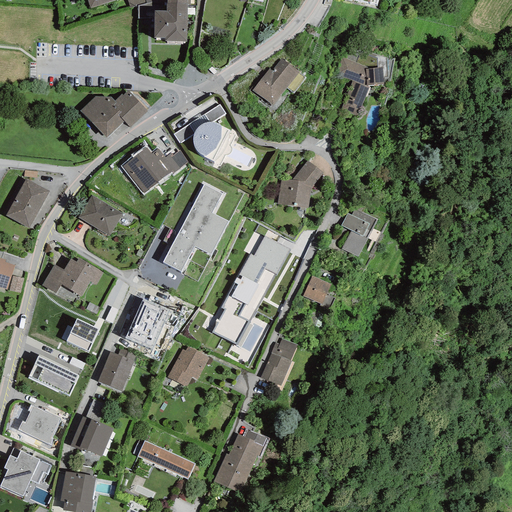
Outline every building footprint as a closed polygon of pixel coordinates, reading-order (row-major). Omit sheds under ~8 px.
[(86,0),(89,8),(115,0),(86,0)] [(126,0),(129,8),(146,4),(145,0),(126,0)] [(378,0),(349,0),(376,9),(378,0)] [(186,42),(187,4),(167,3),(167,11),(154,11),(154,38),(165,38),(164,42),(186,42)] [(280,61),(254,95),(275,110),(290,90),(296,94),(306,80),(280,61)] [(369,72),(343,61),(337,76),(354,84),(343,111),(356,116),(368,88),(382,87),(381,71),(369,72)] [(145,115),(127,96),(115,107),(110,102),(96,101),(83,113),(106,138),(124,121),(131,128),(145,115)] [(225,116),(219,107),(174,136),(180,145),(225,116)] [(229,148),(235,138),(215,128),(209,128),(204,129),(199,132),(196,137),(194,142),(193,148),(195,153),(199,158),(219,168),(226,156),(227,157),(229,157),(230,156),(231,155),(232,153),(232,152),(232,150),(231,149),(229,148)] [(146,151),(124,169),(139,187),(146,181),(151,188),(172,171),(173,173),(181,167),(172,156),(165,162),(158,153),(152,158),(146,151)] [(321,176),(308,165),(292,185),(282,183),(278,205),(306,210),(309,190),(321,176)] [(47,196),(26,185),(8,219),(28,230),(47,196)] [(221,196),(204,187),(163,265),(197,283),(228,225),(211,216),(221,196)] [(121,216),(93,200),(81,220),(109,236),(121,216)] [(347,216),(341,228),(350,234),(341,250),(358,260),(377,224),(355,211),(351,218),(347,216)] [(288,254),(264,241),(254,260),(250,257),(221,310),(225,312),(212,335),(237,348),(248,327),(237,321),(265,271),(275,277),(288,254)] [(0,256),(1,254),(0,253),(0,288),(6,290),(12,271),(2,268),(4,264),(0,262),(0,256)] [(54,269),(43,288),(55,294),(61,284),(80,295),(89,280),(96,284),(101,275),(72,259),(63,274),(54,269)] [(23,281),(13,279),(10,292),(19,294),(23,281)] [(330,290),(313,281),(304,298),(322,307),(330,290)] [(165,314),(146,305),(132,336),(152,345),(165,314)] [(91,319),(78,312),(73,323),(86,330),(83,336),(96,342),(102,328),(89,322),(91,319)] [(35,315),(32,331),(58,335),(60,324),(49,322),(50,318),(35,315)] [(277,348),(262,379),(281,387),(291,365),(289,364),(296,349),(282,343),(280,349),(277,348)] [(183,354),(169,379),(186,388),(191,379),(197,382),(208,362),(188,351),(186,355),(183,354)] [(133,366),(112,357),(100,385),(121,394),(133,366)] [(77,380),(38,361),(30,379),(69,398),(77,380)] [(87,416),(99,420),(105,402),(93,398),(87,416)] [(60,423),(31,409),(29,414),(31,415),(25,427),(22,426),(19,433),(51,449),(51,442),(60,423)] [(112,435),(84,423),(73,450),(101,462),(112,435)] [(227,458),(215,484),(239,496),(264,443),(247,435),(244,442),(238,439),(229,458),(227,458)] [(145,446),(139,459),(187,482),(193,469),(145,446)] [(52,469),(21,455),(17,463),(9,460),(4,472),(7,473),(0,488),(0,491),(24,502),(32,483),(39,486),(43,476),(48,478),(52,469)] [(94,481),(67,477),(62,503),(66,503),(64,511),(90,511),(91,509),(89,508),(94,481)]
